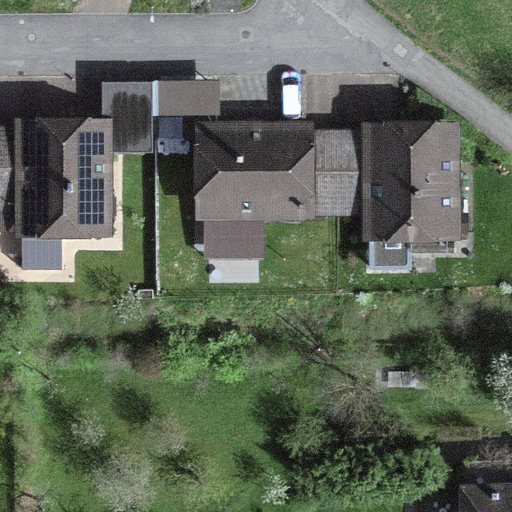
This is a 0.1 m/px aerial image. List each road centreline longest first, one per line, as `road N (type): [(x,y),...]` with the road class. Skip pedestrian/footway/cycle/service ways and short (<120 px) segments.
road 1 (residential): [(0,80),(442,86)]
road 2 (residential): [(333,0),(442,86)]
